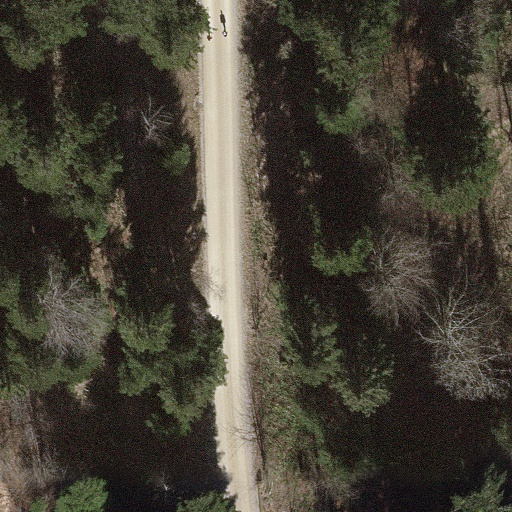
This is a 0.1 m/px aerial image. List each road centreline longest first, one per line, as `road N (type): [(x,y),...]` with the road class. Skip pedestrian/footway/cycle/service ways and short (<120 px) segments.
road 1 (unclassified): [(238,511),(220,0)]
road 2 (track): [(383,511),(380,305),(403,199),(450,132),(481,113),(511,107)]
